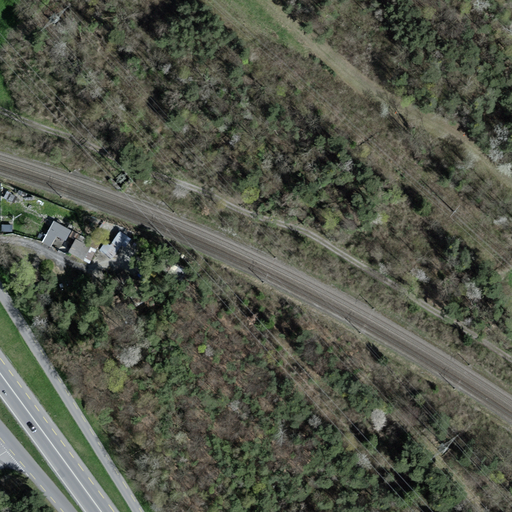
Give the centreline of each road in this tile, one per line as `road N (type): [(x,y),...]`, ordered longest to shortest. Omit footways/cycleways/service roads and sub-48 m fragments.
road 1 (track): [(511,359),(304,231),(0,109)]
road 2 (unclassified): [(136,511),(0,292)]
road 3 (primary): [(0,374),(100,511)]
